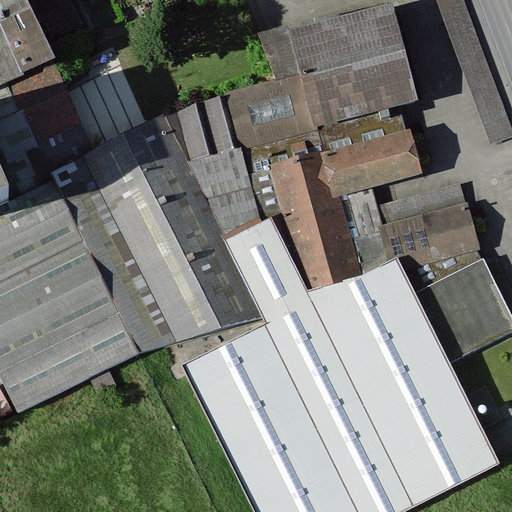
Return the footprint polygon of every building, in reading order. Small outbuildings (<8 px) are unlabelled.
[(0,0),(0,202),(96,154),(18,0),(0,0)] [(22,0),(26,9),(46,0),(22,0)] [(511,133),(463,0),(438,0),(438,3),(490,144),(511,135),(511,133)] [(204,105),(168,116),(268,318),(362,283),(337,202),(335,196),(325,160),(410,136),(400,102),(416,97),(391,11),(342,23),(340,15),(260,37),(275,82),(204,105)] [(0,371),(20,409),(138,354),(268,318),(168,116),(96,154),(0,202),(0,371)] [(420,172),(410,136),(325,160),(335,196),(420,172)] [(463,186),(374,208),(379,228),(468,206),(463,186)] [(468,206),(379,228),(389,269),(402,266),(478,247),(468,206)] [(511,315),(483,255),(414,288),(447,358),(511,327),(511,315)] [(183,369),(256,511),(407,511),(502,465),(447,358),(414,288),(402,266),(389,269),(362,283),(268,318),(183,369)]
